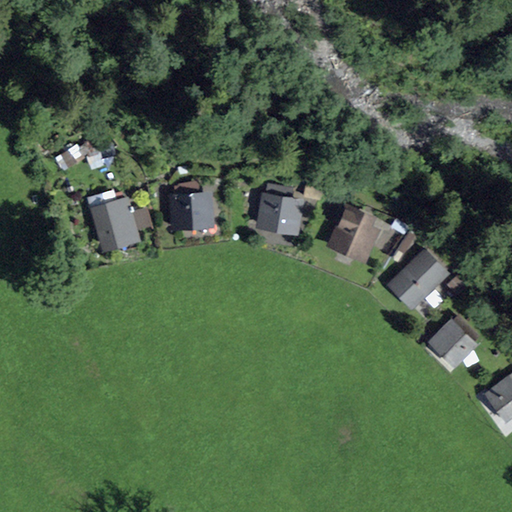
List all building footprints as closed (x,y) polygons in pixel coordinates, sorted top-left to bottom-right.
[(269,185),(262,224),(294,230),(299,201),(289,200),(291,189),(269,185)] [(115,207),(125,204),(121,193),(112,196),(115,207)] [(175,197),(177,225),(209,223),(208,195),(175,197)] [(119,243),(118,238),(136,232),(136,231),(131,214),(127,203),(125,204),(115,207),(112,196),(91,202),(104,247),(119,243)] [(136,231),(150,227),(145,210),(131,214),(136,231)] [(347,211),(333,244),(363,257),(374,231),(366,227),(369,220),(347,211)] [(118,238),(119,243),(137,237),(136,232),(118,238)] [(389,284),(412,308),(438,282),(434,278),(443,270),(447,274),(448,273),(425,249),(389,284)] [(434,278),(438,282),(447,274),(443,270),(434,278)] [(439,344),(455,360),(478,337),(458,316),(439,335),(444,339),(439,344)] [(511,376),(489,394),(507,418),(511,414),(511,376)]
